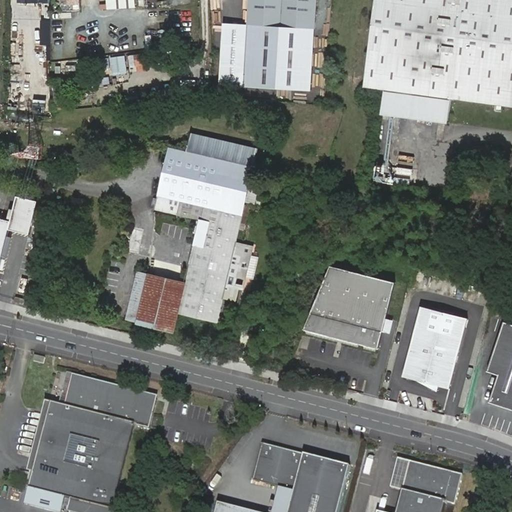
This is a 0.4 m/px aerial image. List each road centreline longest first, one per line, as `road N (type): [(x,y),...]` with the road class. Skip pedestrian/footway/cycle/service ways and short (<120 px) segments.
road 1 (residential): [(0,326),(511,460)]
road 2 (unknown): [(0,164),(142,198)]
